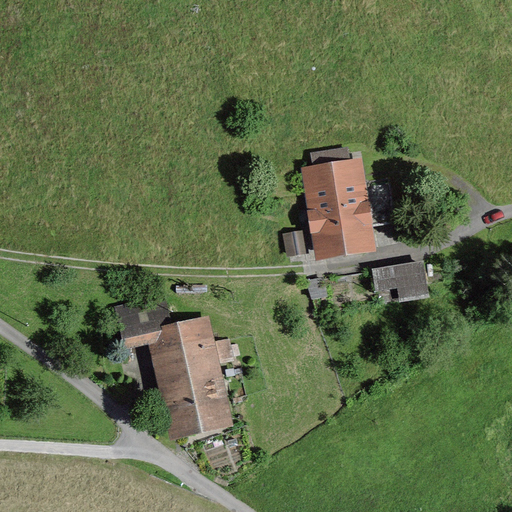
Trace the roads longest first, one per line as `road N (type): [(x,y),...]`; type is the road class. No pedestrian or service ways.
road 1 (residential): [(0,257),(202,276),(360,269),(511,214)]
road 2 (unclassified): [(0,331),(156,452)]
road 3 (unclassified): [(0,448),(156,452)]
